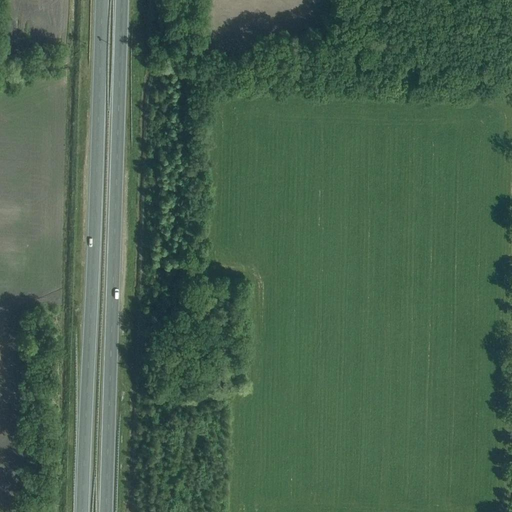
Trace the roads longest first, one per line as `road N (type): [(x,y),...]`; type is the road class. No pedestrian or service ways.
road 1 (trunk): [(101,0),(81,511)]
road 2 (trunk): [(104,511),(121,0)]
